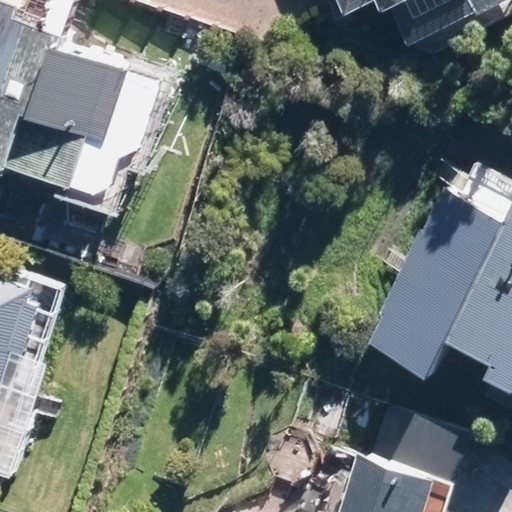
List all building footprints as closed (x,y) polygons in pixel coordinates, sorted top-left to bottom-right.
[(350,0),(362,22),(404,0),(350,0)] [(0,135),(119,171),(155,51),(0,4),(0,135)] [(511,188),(464,167),(391,325),(455,355),(466,332),(511,353),(511,188)] [(0,412),(41,281),(0,267),(0,412)] [(441,511),(454,470),(376,447),(357,511),(441,511)]
